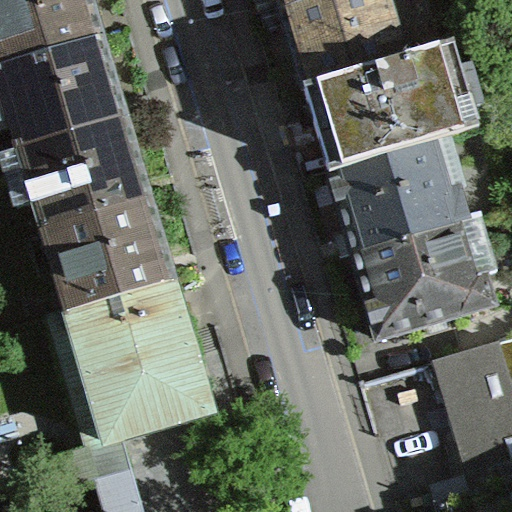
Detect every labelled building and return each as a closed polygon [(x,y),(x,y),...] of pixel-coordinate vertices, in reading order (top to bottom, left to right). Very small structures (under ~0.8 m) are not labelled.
[(0,0),(0,75),(97,47),(83,0),(0,0)] [(328,0),(271,0),(276,15),(328,0)] [(300,97),(400,67),(380,0),(328,0),(276,15),(284,44),(300,97)] [(97,47),(0,75),(0,114),(13,159),(15,158),(121,127),(105,75),(97,47)] [(324,179),(428,148),(473,134),(449,53),(400,67),(300,97),(308,125),(324,179)] [(38,238),(144,206),(129,155),(121,127),(15,158),(38,238)] [(452,229),(461,227),(453,198),(455,197),(449,176),(437,180),(428,148),(324,179),(332,207),(348,260),(452,229)] [(62,318),(168,286),(153,235),(144,206),(38,238),(62,318)] [(478,279),(467,282),(452,229),(348,260),(362,307),(373,344),(488,311),(478,279)] [(43,323),(82,454),(86,457),(125,446),(207,417),(187,351),(168,286),(62,318),(43,323)] [(511,405),(511,344),(493,350),(510,406),(511,405)] [(430,511),(511,511),(511,413),(510,406),(493,350),(430,369),(468,497),(429,508),(430,511)] [(144,511),(127,449),(52,470),(58,491),(95,480),(103,511),(144,511)]
